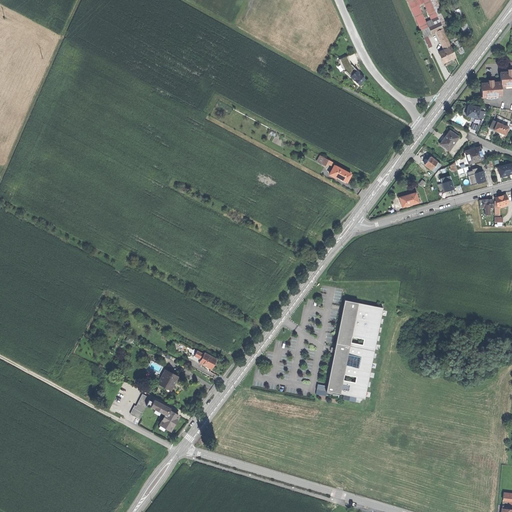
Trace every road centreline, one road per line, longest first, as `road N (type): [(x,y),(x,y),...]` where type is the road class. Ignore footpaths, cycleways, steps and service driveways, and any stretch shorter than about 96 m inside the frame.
road 1 (track): [(183,0),(420,130)]
road 2 (secondary): [(324,257),(179,449)]
road 3 (residential): [(179,449),(397,511)]
road 4 (track): [(179,449),(0,357)]
road 5 (track): [(0,180),(79,0)]
road 6 (residential): [(375,224),(511,184)]
road 7 (track): [(405,101),(371,68),(339,0)]
